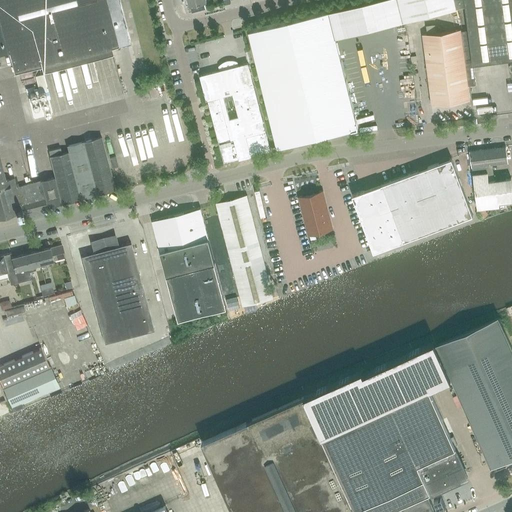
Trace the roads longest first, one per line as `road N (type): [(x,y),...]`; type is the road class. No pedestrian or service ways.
road 1 (unclassified): [(214,180),(310,155),(511,129)]
road 2 (unclassified): [(0,236),(214,180)]
road 3 (unclassified): [(210,162),(175,28)]
